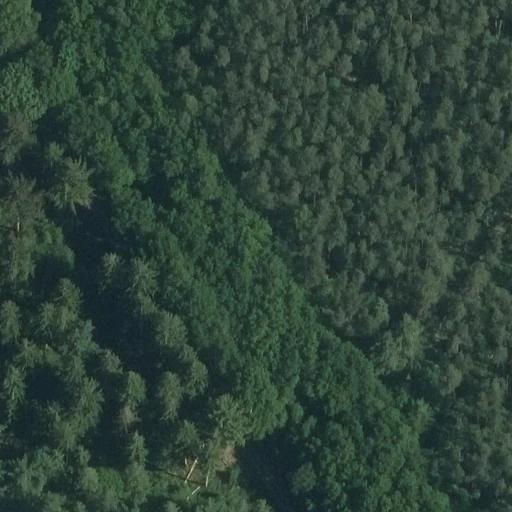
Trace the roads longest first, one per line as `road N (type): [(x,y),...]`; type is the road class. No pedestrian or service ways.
road 1 (track): [(0,55),(288,511)]
road 2 (track): [(272,486),(377,396),(511,195)]
